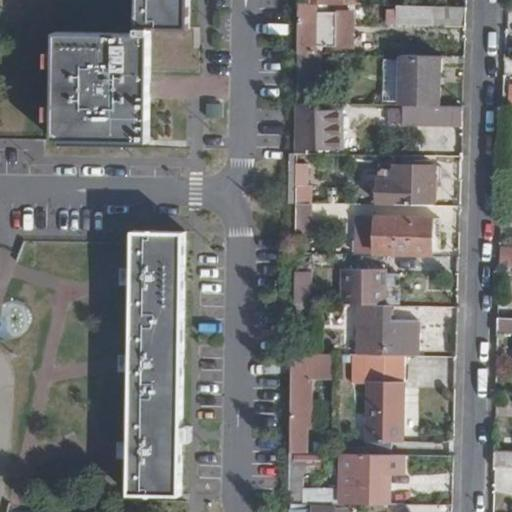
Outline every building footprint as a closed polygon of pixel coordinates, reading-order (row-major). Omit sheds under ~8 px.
[(189,0),(138,0),(138,32),(56,30),(55,96),(54,138),(151,139),(152,88),(153,32),(189,32),(189,0)] [(322,2),(300,2),(298,52),(316,52),(316,46),(338,46),(339,2),(322,2)] [(342,2),(339,2),(338,46),(352,46),(353,3),(342,2)] [(465,24),(465,6),(430,5),(429,23),(465,24)] [(316,52),(298,52),(298,103),(314,103),(316,52)] [(442,56),(402,54),(400,105),(403,105),(440,107),(442,56)] [(511,85),(503,85),(503,108),(511,107),(511,85)] [(314,103),(298,103),(297,148),(340,150),(341,104),(314,103)] [(401,122),(462,124),(462,107),(440,107),(403,105),(401,122)] [(329,185),(329,154),(302,154),(302,178),(308,179),(308,185),(329,185)] [(379,178),(378,202),(433,202),(434,182),(439,181),(440,166),(396,165),(395,178),(379,178)] [(311,240),(312,212),(312,203),(296,203),(296,241),(311,240)] [(334,213),(334,204),(312,203),(312,212),(334,213)] [(377,254),(432,255),(434,218),(379,217),(377,254)] [(132,449),(131,491),(183,492),(188,231),(136,230),(135,272),(134,361),(132,449)] [(360,303),(385,302),(386,269),(342,269),(341,303),(360,303)] [(295,272),(295,302),(312,302),(312,272),(295,272)] [(359,354),(405,356),(418,355),(419,322),(393,322),(394,303),(385,302),(360,303),(359,354)] [(295,305),(294,330),(304,330),(304,305),(295,304),(295,305)] [(511,318),(498,318),(498,335),(511,335),(511,318)] [(294,352),(292,454),(306,453),(307,430),(308,403),(310,403),(310,376),(333,376),(334,354),(294,352)] [(359,354),(353,354),(351,383),(369,384),(368,441),(402,441),(405,356),(359,354)] [(308,403),(307,430),(322,431),(323,404),(310,403),(308,403)] [(494,467),(511,468),(511,450),(495,451),(494,467)] [(332,454),(332,504),(375,504),(374,474),(380,474),(393,475),(394,455),(332,454)] [(292,503),(292,511),(304,511),(305,503),(292,503)]
